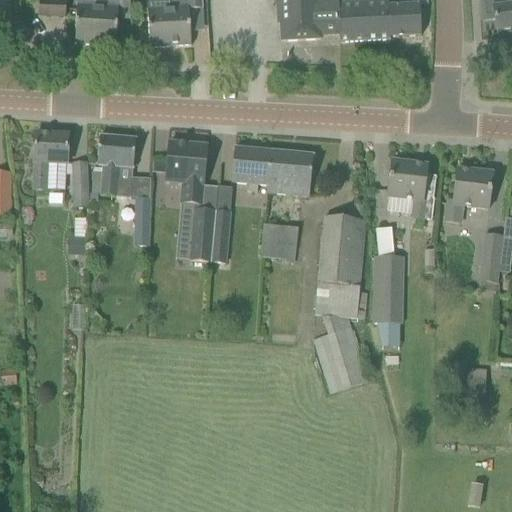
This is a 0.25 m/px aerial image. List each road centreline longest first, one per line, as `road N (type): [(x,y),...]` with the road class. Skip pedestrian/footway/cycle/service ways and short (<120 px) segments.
road 1 (tertiary): [(441,124),(78,104)]
road 2 (residential): [(0,12),(77,84),(78,104)]
road 3 (tertiary): [(441,124),(447,0)]
